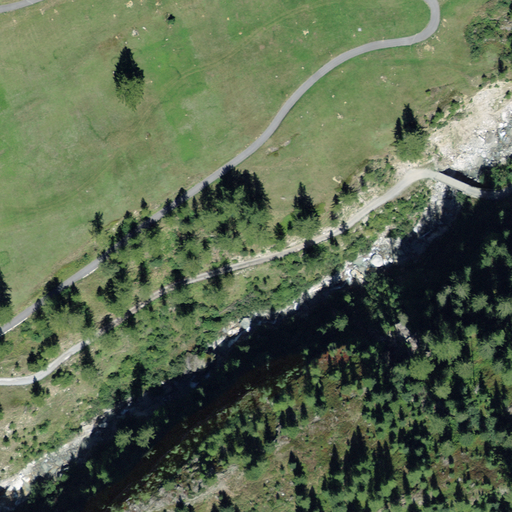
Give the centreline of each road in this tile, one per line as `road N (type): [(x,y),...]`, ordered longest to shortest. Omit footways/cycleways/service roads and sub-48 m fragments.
road 1 (track): [(0,381),(36,378),(162,289),(287,253),(342,228),(420,173),(489,196),(511,190)]
road 2 (unclassified): [(0,331),(259,142),(316,75),(352,52),(424,33),(432,22),(429,0)]
